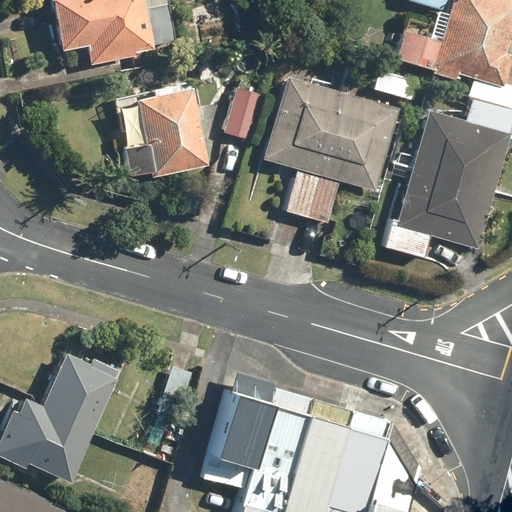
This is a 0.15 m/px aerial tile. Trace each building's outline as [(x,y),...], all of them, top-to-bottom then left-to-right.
[(166,0),(53,0),(62,48),(85,44),(88,62),(135,53),(135,50),(152,46),(152,42),(174,38),(166,0)] [(511,32),(511,0),(451,0),(441,37),(404,27),(396,55),(430,65),(429,69),(456,76),(458,70),(472,74),(467,92),(511,104),(511,83),(503,81),(511,52),(507,51),(511,32)] [(414,81),(378,69),(372,87),(408,99),(414,81)] [(287,74),(263,154),(374,188),(399,109),(287,74)] [(207,163),(190,79),(152,87),(153,92),(134,96),(143,140),(123,144),(129,174),(150,170),(151,174),(207,163)] [(259,92),(237,86),(225,131),(248,137),(259,92)] [(402,188),(384,244),(423,256),(430,234),(478,247),(511,121),(511,106),(471,96),(465,116),(428,106),(405,189),(402,188)] [(298,170),(286,209),(327,221),(339,183),(298,170)] [(26,459),(69,478),(118,368),(93,357),(91,361),(63,349),(41,400),(23,393),(17,408),(11,405),(0,430),(0,454),(24,464),(26,459)] [(199,475),(238,484),(263,399),(223,388),(199,475)] [(262,511),(266,511),(272,511),(301,411),(263,399),(238,484),(231,509),(241,511),(262,511)] [(272,511),(314,511),(341,422),(301,411),(272,511)] [(356,511),(381,433),(341,422),(314,511),(356,511)] [(409,479),(381,433),(356,511),(438,511),(441,502),(409,479)] [(0,511),(61,511),(63,507),(0,479),(0,511)]
